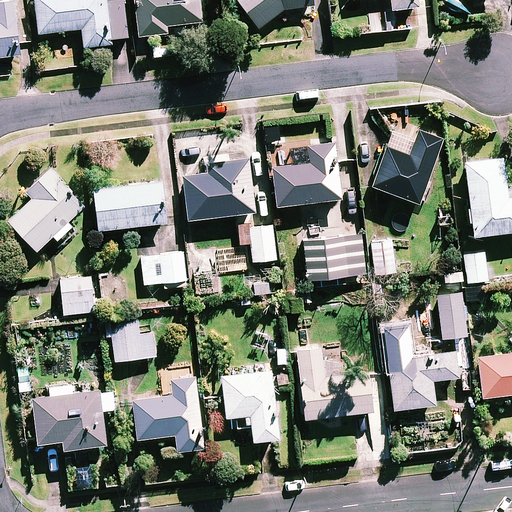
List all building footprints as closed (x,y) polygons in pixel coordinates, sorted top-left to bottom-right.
[(102,2),(101,0),(34,0),(38,34),(81,30),(83,48),(128,44),(123,0),(102,2)] [(135,0),(139,37),(167,34),(166,27),(201,23),(198,0),(135,0)] [(235,0),(257,28),(284,10),(314,8),(313,0),(235,0)] [(390,0),(391,11),(416,8),(415,0),(390,0)] [(0,58),(20,56),(14,2),(0,3),(0,58)] [(64,36),(49,35),(48,53),(63,54),(64,36)] [(442,140),(418,131),(409,155),(386,147),(372,188),(419,205),(442,140)] [(341,200),(334,143),(308,146),(310,164),(272,169),(276,208),(341,200)] [(255,213),(248,159),(207,164),(208,174),(183,177),(189,221),(255,213)] [(511,189),(505,190),(502,159),(465,163),(472,237),(511,232),(511,189)] [(83,208),(50,171),(26,191),(33,199),(8,221),(36,252),(53,237),(59,243),(74,230),(67,223),(83,208)] [(166,223),(161,183),(94,191),(99,231),(166,223)] [(359,219),(356,197),(345,198),(347,221),(359,219)] [(273,226),(249,228),(252,263),(275,261),(273,226)] [(365,276),(361,228),(302,233),(307,281),(365,276)] [(394,273),(392,240),(371,242),(373,275),(394,273)] [(484,252),(464,253),(466,283),(487,281),(484,252)] [(187,286),(182,253),(141,259),(145,285),(166,282),(167,289),(187,286)] [(94,313),(90,276),(60,279),(63,315),(94,313)] [(466,337),(463,294),(437,295),(440,338),(466,337)] [(139,335),(137,322),(111,324),(115,362),(155,358),(153,333),(139,335)] [(323,363),(321,349),(297,351),(304,420),(372,413),(368,377),(348,379),(346,361),(323,363)] [(458,378),(455,351),(387,360),(393,411),(435,406),(432,381),(458,378)] [(511,353),(478,358),(482,398),(511,394),(511,353)] [(177,452),(204,449),(195,377),(191,378),(189,366),(169,369),(172,387),(163,388),(164,395),(131,400),(136,440),(175,436),(177,452)] [(225,418),(245,416),(246,426),(251,425),(253,443),(278,440),(271,372),(221,377),(225,418)] [(72,395),(71,385),(49,388),(50,397),(32,400),(38,445),(63,442),(64,451),(106,446),(100,392),(72,395)]
